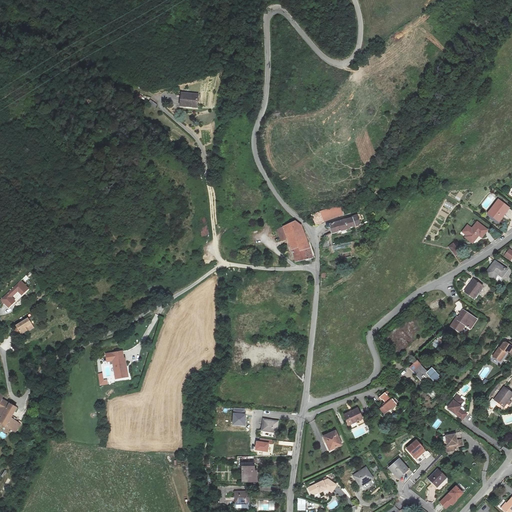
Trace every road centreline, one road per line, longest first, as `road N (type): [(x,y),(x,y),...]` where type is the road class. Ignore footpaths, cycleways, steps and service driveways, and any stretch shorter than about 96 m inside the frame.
road 1 (unclassified): [(317,268),(306,226),(273,190),(253,147),(265,102),(266,14),(281,8),(323,57),(345,63),(360,40),(354,0)]
road 2 (residential): [(317,268),(222,264),(44,367),(21,399),(9,390),(2,351)]
road 3 (unclassified): [(304,401),(368,381),(377,365),(373,328),(511,236)]
road 4 (unclassified): [(304,401),(317,268)]
road 5 (track): [(160,101),(132,87),(97,48),(109,0)]
